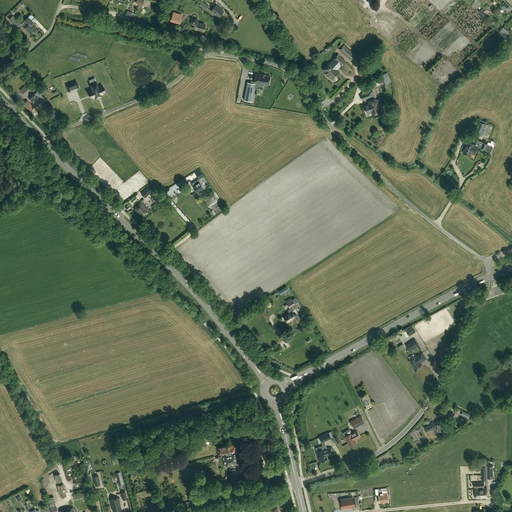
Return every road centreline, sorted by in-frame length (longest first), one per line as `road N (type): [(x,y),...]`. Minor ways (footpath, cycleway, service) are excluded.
road 1 (residential): [(484,260),(373,170),(295,77),(263,61),(204,55),(166,87),(41,142)]
road 2 (secondary): [(267,382),(190,288),(41,142)]
road 3 (unclassified): [(296,483),(361,461),(402,433),(432,394),(470,306),(497,293)]
road 4 (secondary): [(285,385),(490,276)]
